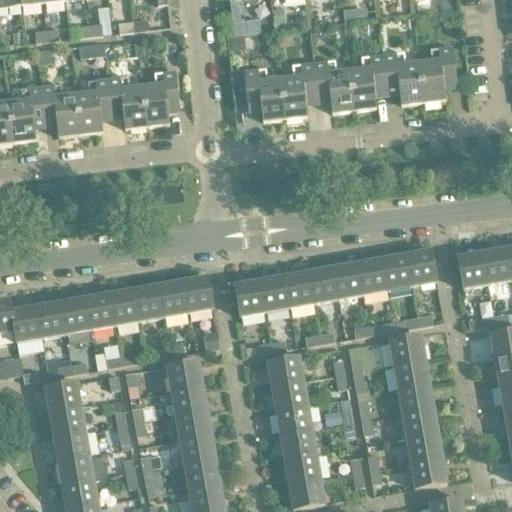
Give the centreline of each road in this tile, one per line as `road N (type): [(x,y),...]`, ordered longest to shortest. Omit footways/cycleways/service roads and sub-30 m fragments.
road 1 (residential): [(207,157),(485,126),(500,105),(489,0)]
road 2 (residential): [(0,267),(215,241)]
road 3 (residential): [(301,230),(511,209)]
road 4 (residential): [(0,177),(206,152)]
road 5 (residential): [(206,152),(189,0)]
